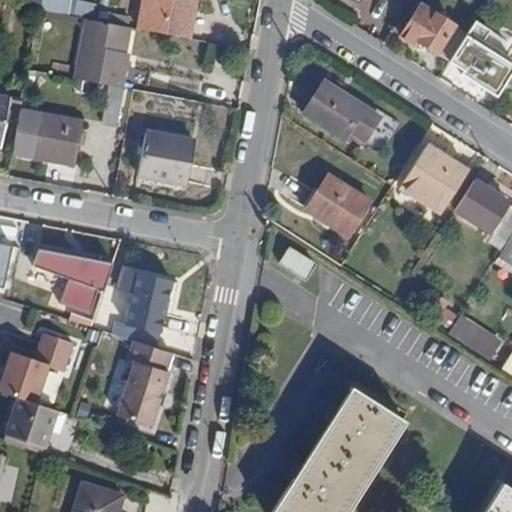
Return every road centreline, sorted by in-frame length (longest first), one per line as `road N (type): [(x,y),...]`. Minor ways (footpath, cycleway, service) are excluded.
road 1 (residential): [(511,152),(302,18),(273,12)]
road 2 (residential): [(232,246),(184,511)]
road 3 (residential): [(273,12),(232,246)]
road 4 (residential): [(0,200),(232,246)]
